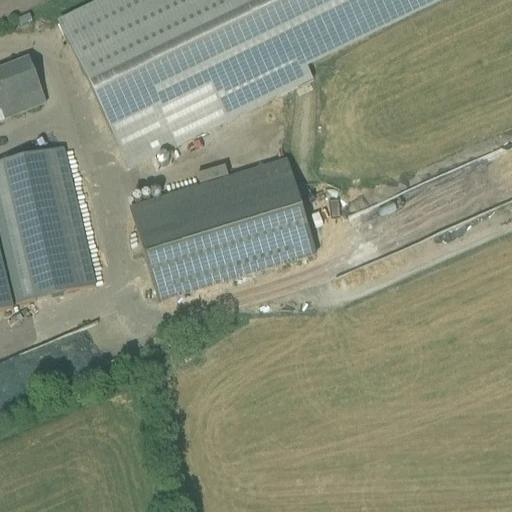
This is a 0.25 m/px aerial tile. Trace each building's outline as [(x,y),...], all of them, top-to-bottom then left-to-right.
[(105,0),(57,23),(122,159),(137,152),(143,163),(293,92),(312,83),(306,70),(308,69),(451,0),(105,0)] [(0,123),(45,106),(28,61),(0,72),(0,123)] [(0,165),(0,239),(16,307),(94,289),(62,151),(0,165)] [(129,210),(158,305),(315,258),(286,162),(241,176),(129,210)] [(0,314),(12,312),(0,258),(0,314)]
